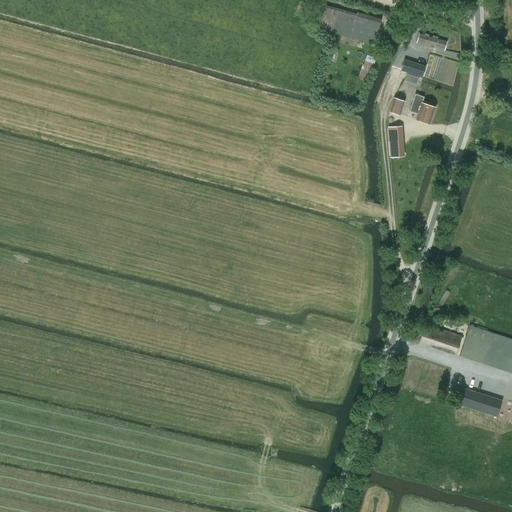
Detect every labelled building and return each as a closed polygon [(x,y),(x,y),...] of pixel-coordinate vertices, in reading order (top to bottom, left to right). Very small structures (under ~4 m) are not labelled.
[(374,44),(378,30),(381,19),(357,12),(357,14),(317,2),(310,26),(315,30),(320,32),(334,36),(334,34),(374,44)] [(430,32),(431,26),(422,23),(416,43),(444,50),(449,32),(437,29),(436,31),(433,31),(433,32),(430,32)] [(363,64),(358,76),(360,77),(359,79),(363,80),(362,81),(366,83),(375,58),(379,60),(383,48),(377,46),(372,57),(367,55),(363,64)] [(404,60),(400,70),(422,77),(425,66),(404,60)] [(417,78),(405,74),(403,79),(415,83),(417,78)] [(429,124),(435,107),(421,103),(423,97),(415,95),(409,111),(418,114),(416,120),(429,124)] [(399,114),(404,101),(394,98),(390,111),(399,114)] [(389,140),(391,157),(403,156),(401,138),(389,140)] [(459,356),(511,372),(511,339),(469,325),(459,356)] [(423,328),(418,342),(436,348),(456,354),(461,336),(442,330),(441,334),(423,328)] [(496,416),(501,401),(468,390),(463,405),(496,416)]
